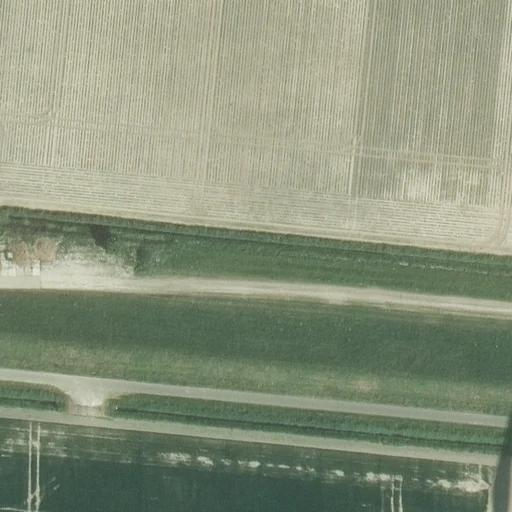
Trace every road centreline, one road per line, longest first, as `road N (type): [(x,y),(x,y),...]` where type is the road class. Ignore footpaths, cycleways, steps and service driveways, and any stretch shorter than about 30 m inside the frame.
road 1 (unclassified): [(511,424),(0,376)]
road 2 (track): [(511,311),(194,287),(0,284)]
